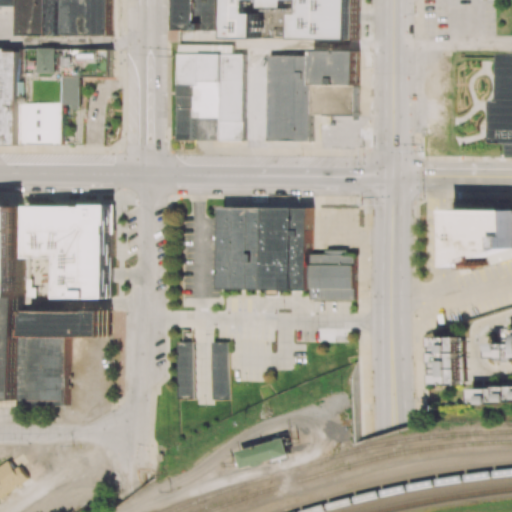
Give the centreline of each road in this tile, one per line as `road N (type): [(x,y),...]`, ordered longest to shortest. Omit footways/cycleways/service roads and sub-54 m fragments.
road 1 (track): [(120,511),(283,424),(302,424),(314,440),(305,457),(126,511)]
road 2 (residential): [(146,174),(133,497)]
road 3 (primary): [(394,177),(391,430)]
road 4 (primary): [(146,174),(394,177)]
road 5 (primary): [(394,0),(394,177)]
road 6 (primary): [(147,0),(146,174)]
road 7 (primary): [(0,173),(146,174)]
road 8 (residential): [(136,432),(0,434)]
